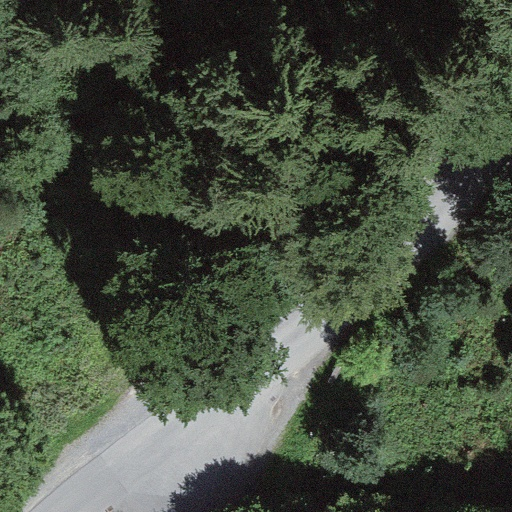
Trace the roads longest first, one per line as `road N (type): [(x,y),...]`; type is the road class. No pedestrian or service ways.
road 1 (tertiary): [(198,414),(511,158)]
road 2 (tertiary): [(78,511),(198,414)]
